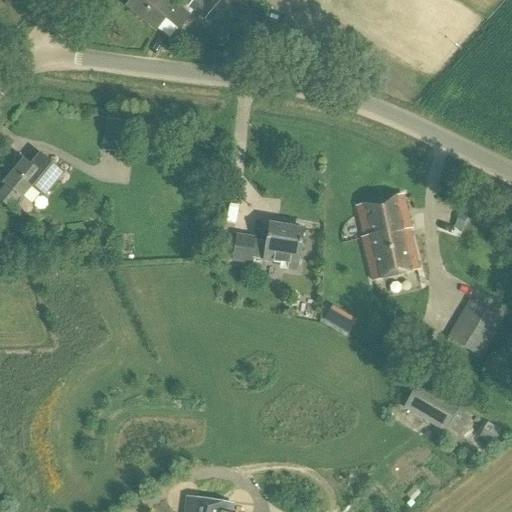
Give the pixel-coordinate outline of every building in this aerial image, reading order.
[(174,8),(165,0),(132,0),(127,6),(156,31),(165,20),(179,31),(191,16),(177,5),(174,8)] [(204,21),(220,1),(219,0),(193,0),(188,8),(204,21)] [(266,57),(269,41),(258,39),(255,55),(266,57)] [(120,154),(124,122),(106,120),(103,153),(120,154)] [(200,131),(181,129),(179,143),(198,145),(200,131)] [(63,174),(40,155),(31,166),(24,161),(4,185),(6,186),(0,193),(0,199),(11,209),(20,198),(22,199),(32,187),(44,197),(63,174)] [(201,188),(202,201),(212,201),(211,187),(201,188)] [(373,282),(420,270),(409,227),(412,227),(404,196),(358,207),(365,238),(363,239),(373,282)] [(298,266),(304,231),(270,225),(267,242),(255,240),(256,239),(238,236),(234,258),(252,261),(252,259),(298,266)] [(480,359),(502,320),(468,301),(446,339),(480,359)] [(333,305),(324,320),(348,334),(357,320),(333,305)] [(431,374),(442,358),(418,341),(407,356),(431,374)] [(443,431),(456,406),(418,387),(405,412),(443,431)] [(495,443),(501,432),(485,423),(478,434),(495,443)] [(232,511),(233,506),(233,505),(186,498),(183,511),(232,511)]
